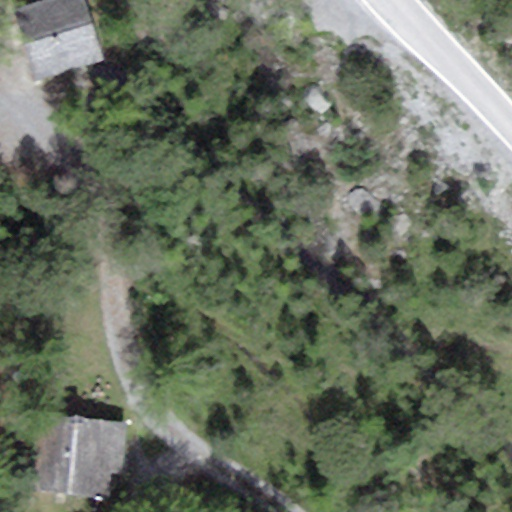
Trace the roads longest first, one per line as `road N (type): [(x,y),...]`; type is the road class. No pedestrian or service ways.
road 1 (track): [(274,511),(192,455),(126,373),(53,124)]
road 2 (unclassified): [(380,0),(511,149)]
